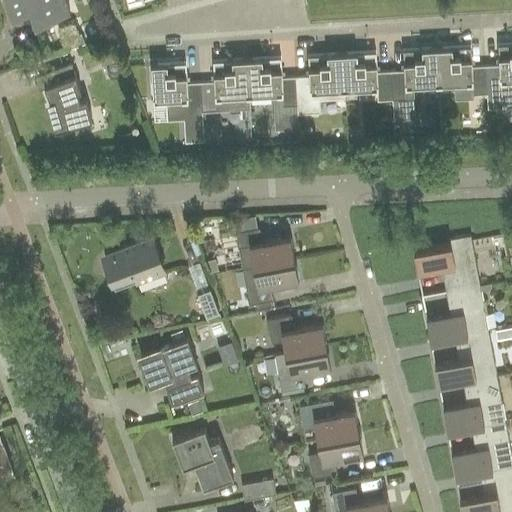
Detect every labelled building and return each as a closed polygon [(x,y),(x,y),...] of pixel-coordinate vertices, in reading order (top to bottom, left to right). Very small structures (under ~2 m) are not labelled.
[(37,24),(70,11),(65,0),(7,0),(13,13),(30,7),(37,24)] [(499,63),(486,64),(487,93),(487,101),(510,100),(509,79),(511,78),(511,42),(498,43),(499,63)] [(471,45),(437,47),(439,82),(456,82),(457,95),(473,94),(487,93),(486,64),(472,65),(471,45)] [(393,98),(394,98),(395,119),(416,118),(414,84),(439,82),(437,47),(403,49),(404,69),(391,70),(393,98)] [(111,48),(98,53),(103,65),(116,61),(111,48)] [(378,99),(393,98),(391,70),(377,71),(376,50),(342,52),(344,88),(345,88),(377,86),(378,99)] [(321,111),(320,98),(345,96),(345,88),(344,88),(342,52),(308,54),(309,75),(296,75),(298,104),(298,113),(321,111)] [(281,56),(247,58),(249,94),(273,92),(276,129),(299,128),(298,113),(298,104),(296,75),(282,76),(281,56)] [(215,80),(201,81),(203,110),(217,109),(217,96),(249,94),(247,58),(213,60),(215,80)] [(186,61),(152,63),(154,99),(165,99),(166,117),(183,116),(184,120),(203,119),(203,110),(201,81),(188,82),(186,61)] [(55,129),(92,119),(86,97),(81,98),(78,90),(81,89),(71,62),(58,67),(63,81),(46,87),(53,106),(49,107),(55,129)] [(241,255),(243,267),(254,265),(295,257),(291,235),(263,240),(260,226),(236,231),(241,255)] [(481,284),(472,239),(471,233),(449,238),(450,243),(414,249),(418,272),(442,267),(446,290),(481,284)] [(137,281),(165,271),(153,240),(148,241),(146,237),(120,247),(121,251),(105,257),(115,284),(135,277),(137,281)] [(243,267),(245,279),(250,303),(274,298),(271,284),(299,279),(295,257),(254,265),(243,267)] [(481,284),(446,290),(451,313),(427,318),(431,340),(455,336),(455,335),(489,329),(481,284)] [(219,311),(210,288),(198,293),(207,315),(219,311)] [(284,340),(285,350),(275,352),(275,354),(327,344),(323,322),(295,327),(292,313),(268,318),(273,342),(284,340)] [(455,335),(455,336),(459,358),(435,362),(439,385),(463,381),(463,380),(497,374),(489,329),(455,335)] [(188,336),(141,353),(151,380),(166,375),(169,383),(166,384),(172,401),(204,389),(198,372),(192,374),(189,366),(198,363),(188,336)] [(240,337),(225,343),(231,361),(246,355),(240,337)] [(331,366),(327,344),(275,354),(282,390),(306,385),(303,371),(331,366)] [(463,380),(463,381),(467,403),(443,407),(448,430),(472,425),(471,425),(506,418),(497,374),(463,380)] [(199,399),(188,403),(192,414),(203,410),(199,399)] [(318,439),(359,431),(355,409),(327,414),(324,400),(300,405),(305,429),(316,427),(318,439)] [(480,470),(511,463),(511,452),(506,418),(471,425),(472,425),(476,448),(452,452),(456,475),(480,470)] [(203,487),(234,475),(219,436),(210,440),(205,426),(173,438),(183,466),(197,461),(199,468),(196,469),(203,487)] [(359,431),(318,439),(320,450),(309,452),(314,477),(338,472),(335,458),(363,452),(359,431)] [(0,479),(13,475),(0,439),(0,479)] [(460,497),(462,511),(501,511),(511,510),(511,463),(480,470),(484,493),(460,497)] [(274,477),(242,482),(245,497),(276,492),(274,477)] [(389,511),(387,495),(359,501),(356,487),(332,491),(336,511),(389,511)] [(262,495),(253,499),(256,506),(265,502),(262,495)]
